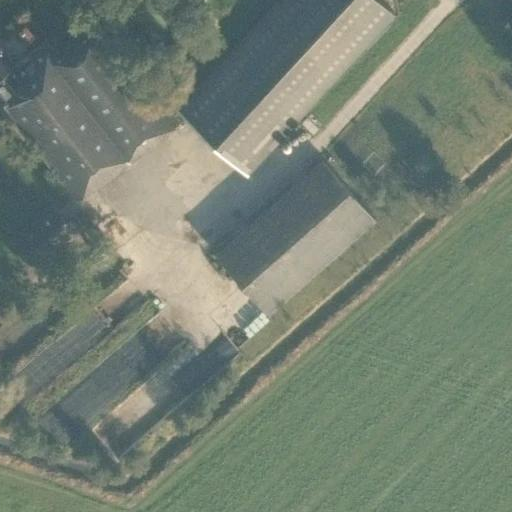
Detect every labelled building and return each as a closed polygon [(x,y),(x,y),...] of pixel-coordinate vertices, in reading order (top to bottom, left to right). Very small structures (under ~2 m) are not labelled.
[(275,0),(171,111),(178,120),(184,114),(243,169),(392,10),(380,0),(275,0)] [(178,120),(171,111),(98,16),(54,50),(45,39),(14,64),(0,46),(0,91),(7,100),(1,105),(75,199),(178,120)] [(25,23),(18,28),(25,38),(32,33),(25,23)] [(320,154),(319,154),(213,248),(267,310),(374,215),(320,154)] [(75,231),(51,203),(10,238),(34,266),(75,231)] [(128,335),(163,312),(155,299),(120,322),(128,335)] [(142,391),(98,424),(120,453),(164,420),(142,391)]
